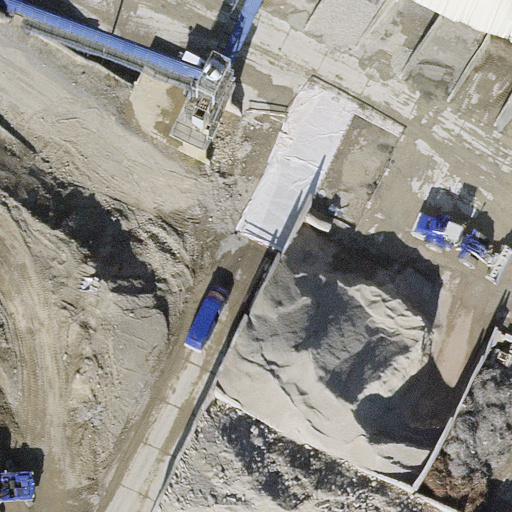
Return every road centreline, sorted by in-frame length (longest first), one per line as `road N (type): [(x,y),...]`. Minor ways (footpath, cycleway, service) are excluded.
road 1 (unknown): [(98,511),(343,79)]
road 2 (unknown): [(343,79),(511,168)]
road 3 (unknown): [(343,79),(221,0)]
